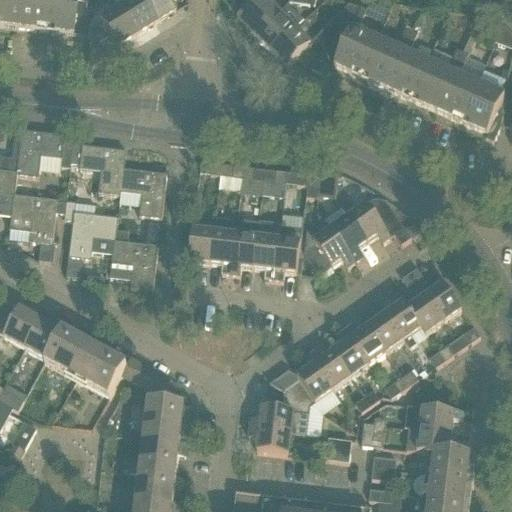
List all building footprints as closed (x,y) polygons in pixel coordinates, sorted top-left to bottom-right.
[(0,0),(0,30),(16,33),(19,0),(0,0)] [(19,0),(16,33),(72,39),(72,38),(73,30),(74,22),(75,14),(76,6),(76,0),(19,0)] [(154,28),(136,0),(135,0),(117,12),(135,40),(154,28)] [(179,0),(136,0),(154,28),(174,16),(169,8),(180,1),(179,0)] [(255,40),(279,16),(262,0),(261,0),(238,23),(255,40)] [(315,10),(316,1),(309,0),(303,0),(302,8),(315,10)] [(75,14),(83,15),(84,7),(76,6),(75,14)] [(360,29),(367,14),(361,11),(354,26),(360,29)] [(135,40),(117,12),(98,23),(96,19),(88,24),(86,40),(93,41),(97,47),(108,41),(115,53),(135,40)] [(75,14),(74,22),(82,23),(83,15),(75,14)] [(271,57),(295,33),(279,16),(255,40),(271,57)] [(74,22),(73,30),(81,31),(82,23),(74,22)] [(336,23),(332,30),(341,34),(344,26),(336,23)] [(73,30),(72,38),(80,39),(81,31),(73,30)] [(329,37),(337,41),(341,34),(332,30),(331,33),(329,37)] [(271,57),(287,73),(298,62),(308,72),(322,52),(326,45),(329,37),(331,33),(329,31),(315,45),(311,49),(295,33),(271,57)] [(405,49),(412,34),(406,31),(399,46),(405,49)] [(334,71),(386,93),(403,55),(351,32),(334,71)] [(411,52),(418,37),(412,34),(405,49),(411,52)] [(334,49),(337,41),(329,37),(326,45),(334,49)] [(331,56),(334,49),(326,45),(322,52),(331,56)] [(308,72),(321,78),(326,67),(331,56),(322,52),(308,72)] [(456,72),(462,56),(456,54),(450,69),(456,72)] [(386,93),(436,116),(453,77),(403,55),(386,93)] [(462,74),(469,59),(462,56),(456,72),(462,74)] [(506,92),(509,76),(503,74),(499,91),(506,92)] [(436,116),(487,139),(489,135),(492,128),(497,117),(505,100),(453,77),(436,116)] [(503,120),(497,117),(492,128),(501,132),(503,120)] [(497,139),(501,132),(492,128),(489,135),(497,139)] [(64,149),(65,141),(21,135),(16,177),(17,177),(16,181),(17,180),(39,183),(41,160),(63,163),(62,172),(71,173),(71,169),(73,150),(64,149)] [(489,144),(494,146),(497,139),(489,135),(487,139),(485,143),(489,144)] [(124,174),(126,156),(73,150),(71,169),(80,170),(79,174),(101,177),(98,198),(121,201),(121,198),(123,174),(124,174)] [(221,181),(223,169),(211,168),(210,179),(221,181)] [(243,183),(244,172),(223,169),(221,181),(243,183)] [(243,183),(241,198),(262,200),(266,175),(244,172),(243,183)] [(167,179),(124,174),(123,174),(121,198),(142,200),(139,222),(162,224),(167,179)] [(15,200),(17,180),(16,181),(17,177),(16,177),(0,175),(0,211),(12,213),(13,201),(14,201),(14,200),(15,200)] [(284,203),(287,177),(266,175),(262,200),(284,203)] [(298,179),(297,190),(307,191),(308,191),(309,180),(298,179)] [(318,201),(320,182),(320,181),(309,180),(308,191),(307,191),(306,202),(318,203),(318,201)] [(335,203),(338,183),(320,181),(320,182),(318,201),(335,203)] [(65,219),(66,207),(57,206),(15,200),(14,200),(14,201),(13,201),(12,213),(9,234),(31,237),(30,248),(52,250),(56,218),(65,219)] [(373,205),(351,221),(349,222),(367,248),(377,241),(383,249),(395,241),(402,251),(411,244),(385,207),(381,205),(377,204),(373,205)] [(115,246),(118,223),(75,218),(76,208),(75,208),(66,207),(65,219),(64,225),(73,226),(69,263),(91,266),(92,258),(113,260),(114,247),(115,247),(115,246)] [(231,281),(238,224),(216,222),(215,237),(211,269),(223,270),(222,280),(231,281)] [(367,248),(349,222),(331,234),(355,268),(363,263),(357,255),(367,248)] [(254,274),(257,242),(259,227),(238,224),(231,281),(240,282),(242,273),(254,274)] [(145,248),(158,249),(160,229),(148,227),(145,248)] [(297,279),(299,259),(302,234),(281,232),(279,245),(274,286),(283,287),(284,278),(297,279)] [(211,269),(215,237),(193,234),(188,276),(197,277),(199,267),(211,269)] [(355,268),(331,234),(313,247),(332,273),(342,266),(348,274),(355,268)] [(274,286),(279,245),(257,242),(254,274),(266,276),(265,285),(274,286)] [(153,296),(156,273),(158,251),(139,249),(115,246),(115,247),(114,247),(113,260),(110,283),(131,286),(130,294),(153,296)] [(462,315),(443,289),(433,296),(427,288),(420,294),(444,328),(462,315)] [(444,328),(420,294),(412,299),(418,307),(408,314),(422,334),(421,334),(426,341),(444,328)] [(422,334),(408,314),(403,307),(393,315),(388,307),(380,312),(404,346),(410,354),(417,349),(411,341),(421,334),(422,334)] [(404,346),(380,312),(372,318),(378,325),(368,332),(386,359),(404,346)] [(0,340),(25,354),(41,325),(20,313),(16,320),(5,314),(0,323),(0,340)] [(45,368),(62,337),(41,325),(25,354),(46,366),(45,368)] [(386,359),(368,332),(358,340),(352,332),(345,337),(369,371),(386,359)] [(480,342),(474,332),(466,338),(473,347),(480,342)] [(62,337),(45,368),(109,403),(127,372),(116,366),(120,358),(105,349),(104,352),(87,343),(84,349),(62,337)] [(369,371),(345,337),(337,343),(342,350),(332,357),(351,384),(369,371)] [(455,359),(449,350),(438,358),(445,367),(455,359)] [(351,384),(332,357),(322,364),(317,357),(309,362),(333,396),(351,384)] [(445,367),(438,358),(431,362),(438,372),(445,367)] [(333,396),(309,362),(302,367),(307,375),(298,382),(289,376),(272,389),(271,388),(270,389),(284,397),(310,412),(333,396)] [(150,396),(136,511),(179,511),(180,510),(173,509),(179,460),(185,461),(188,443),(190,443),(192,426),(183,424),(184,412),(168,410),(171,386),(140,368),(135,377),(130,385),(150,396)] [(419,385),(413,376),(403,382),(409,392),(419,385)] [(409,392),(403,382),(395,388),(402,397),(409,392)] [(4,395),(0,401),(0,406),(18,417),(24,406),(4,395)] [(373,396),(364,402),(371,412),(380,405),(373,396)] [(307,439),(309,420),(310,412),(284,397),(281,416),(262,414),(260,426),(251,425),(250,434),(291,439),(292,439),(307,439)] [(371,412),(364,402),(355,409),(361,418),(371,412)] [(452,439),(453,427),(463,428),(464,419),(408,412),(405,434),(423,436),(452,439)] [(0,436),(10,419),(0,413),(0,436)] [(385,436),(387,425),(375,423),(374,430),(374,434),(385,436)] [(24,428),(12,449),(14,449),(24,455),(36,435),(24,428)] [(383,453),(385,436),(374,434),(374,430),(365,428),(362,448),(376,450),(376,452),(383,453)] [(289,461),(291,441),(291,439),(250,434),(249,444),(258,445),(257,457),(289,461)] [(459,461),(460,453),(450,451),(452,439),(423,436),(420,458),(429,459),(429,458),(459,462),(459,461)] [(349,468),(351,449),(352,446),(329,444),(326,465),(338,466),(338,467),(349,468)] [(19,466),(24,455),(14,449),(8,460),(19,466)] [(464,511),(468,487),(474,488),(474,483),(468,482),(471,463),(459,461),(459,462),(429,458),(429,459),(428,463),(430,463),(430,459),(435,460),(428,511),(464,511)] [(373,473),(384,475),(385,464),(374,462),(373,473)] [(395,476),(397,465),(385,464),(384,475),(395,476)] [(383,486),(384,475),(373,473),(372,485),(383,486)] [(394,487),(395,476),(384,475),(383,486),(388,487),(394,487)] [(380,508),(381,496),(371,495),(370,495),(369,506),(379,508),(380,508)] [(391,509),(393,497),(381,496),(380,508),(391,509)] [(345,511),(236,499),(234,511),(345,511)]
